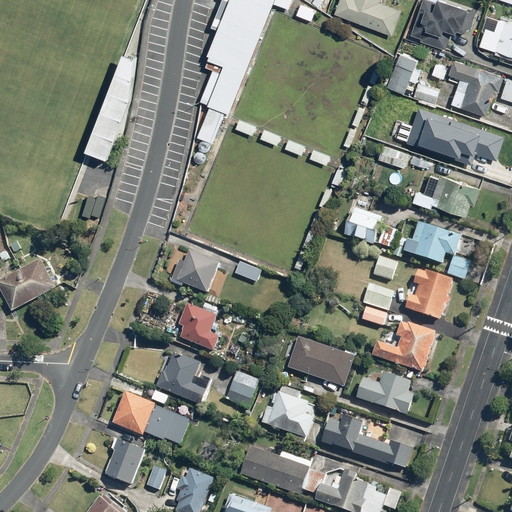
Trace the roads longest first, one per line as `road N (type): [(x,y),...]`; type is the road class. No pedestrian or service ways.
road 1 (residential): [(181,0),(173,78),(145,192),(80,367)]
road 2 (residential): [(511,300),(439,511)]
road 3 (residential): [(80,367),(59,431),(0,510)]
